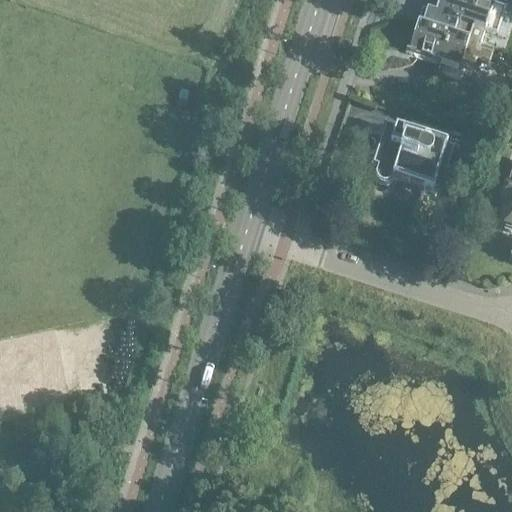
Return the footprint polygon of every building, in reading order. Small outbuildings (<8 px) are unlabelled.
[(420,12),(416,26),(452,38),(456,23),(484,32),(484,33),(491,35),(498,32),(503,15),(499,7),(492,6),(474,0),(439,0),(434,16),(420,12)] [(452,38),(416,26),(408,51),(459,68),(463,57),(489,66),(493,51),(480,46),(484,33),(484,32),(456,23),(452,38)] [(511,95),(495,79),(481,94),(504,116),(511,107),(511,95)] [(412,120),(408,134),(387,128),(385,137),(381,136),(372,167),(377,168),(376,173),(375,177),(376,180),(378,182),(381,184),(383,185),(386,184),(389,184),(391,182),(393,181),(394,178),(432,191),(439,171),(446,174),(452,152),(445,150),(446,149),(457,152),(462,135),(412,120)] [(511,165),(499,204),(504,205),(497,225),(511,230),(511,165)]
